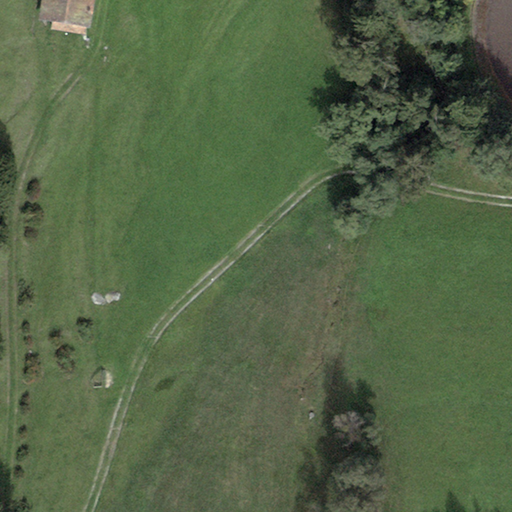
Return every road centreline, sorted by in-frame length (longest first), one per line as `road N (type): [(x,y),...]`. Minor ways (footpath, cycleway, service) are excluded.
road 1 (track): [(511,201),(440,188),(376,164),(331,177),(180,310),(133,378),(92,511)]
road 2 (track): [(9,511),(15,195),(49,100)]
